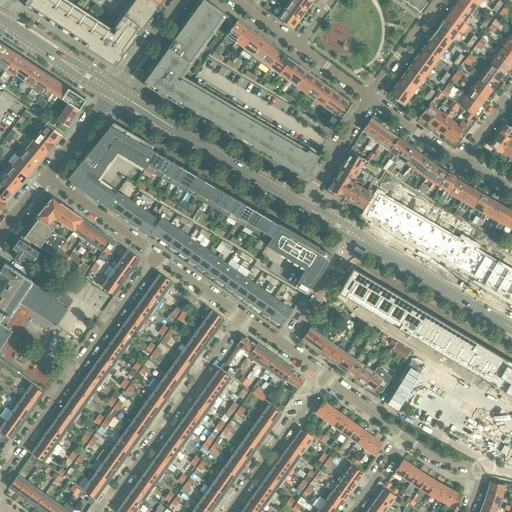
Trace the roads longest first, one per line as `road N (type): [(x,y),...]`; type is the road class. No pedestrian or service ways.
road 1 (residential): [(157,258),(0,477)]
road 2 (residential): [(102,511),(241,319)]
road 3 (tertiary): [(302,204),(114,94)]
road 4 (tertiary): [(511,328),(356,236)]
road 5 (residential): [(323,378),(228,511)]
road 6 (residential): [(488,466),(477,450),(396,403),(367,410)]
road 7 (residential): [(157,258),(45,174)]
road 8 (tertiary): [(114,94),(0,21)]
road 9 (residential): [(356,236),(278,345)]
road 10 (residential): [(302,204),(369,97)]
